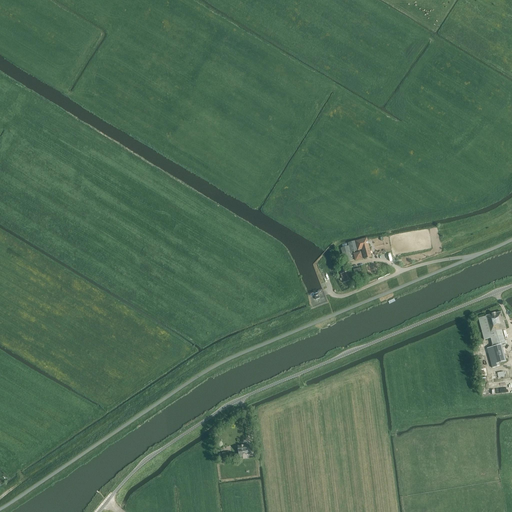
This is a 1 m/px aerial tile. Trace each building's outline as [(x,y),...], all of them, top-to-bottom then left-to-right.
[(351,253),(358,251),(362,250),(364,259),(372,257),(367,238),(363,239),(348,243),(349,246),(341,248),(345,264),(353,262),(351,253)] [(344,285),(351,283),(349,278),(347,272),(340,274),(344,285)] [(486,317),(479,319),(484,340),(492,339),(494,347),(488,349),(494,368),(500,366),(500,364),(506,362),(502,345),(506,344),(502,330),(506,329),(502,312),(486,316),(486,317)] [(239,458),(244,457),(243,453),(250,452),(249,445),(238,446),(239,458)] [(224,461),(231,459),(230,452),(222,453),(224,461)]
